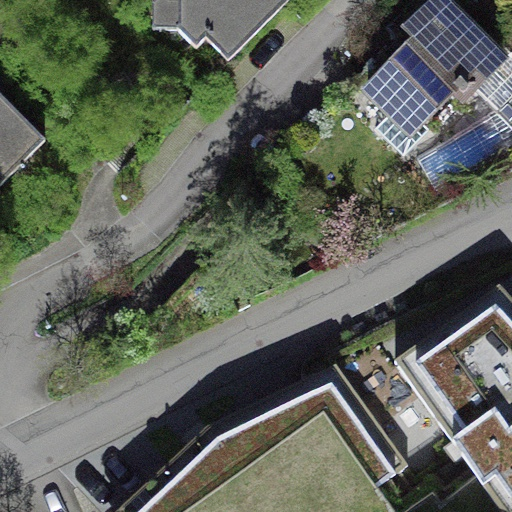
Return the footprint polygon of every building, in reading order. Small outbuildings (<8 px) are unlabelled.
[(156,0),(155,24),(184,26),(199,45),(210,34),(230,54),(283,0),(156,0)] [(511,51),(511,49),(458,0),(419,0),(394,27),(405,37),(358,88),(423,148),(511,51)] [(334,86),(314,106),(358,147),(377,126),(334,86)] [(0,179),(46,136),(0,93),(0,179)] [(292,130),(336,170),(358,147),(314,106),(292,130)] [(273,150),(317,191),(336,170),(292,130),(273,150)] [(295,214),(317,191),(273,150),(251,174),(295,214)] [(511,511),(511,331),(486,297),(395,362),(503,511),(511,511)] [(343,511),(407,465),(338,373),(148,511),(343,511)]
